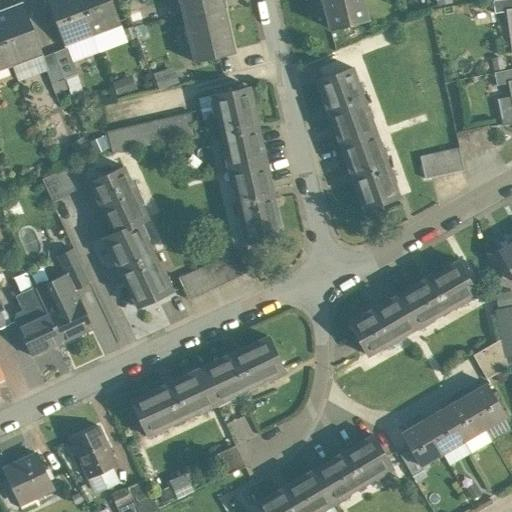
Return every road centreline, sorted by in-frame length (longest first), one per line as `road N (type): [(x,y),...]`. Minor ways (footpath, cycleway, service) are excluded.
road 1 (residential): [(331,278),(0,430)]
road 2 (residential): [(267,0),(331,278)]
road 3 (residential): [(331,278),(330,366),(320,400),(299,435),(239,485)]
road 4 (residential): [(511,178),(331,278)]
